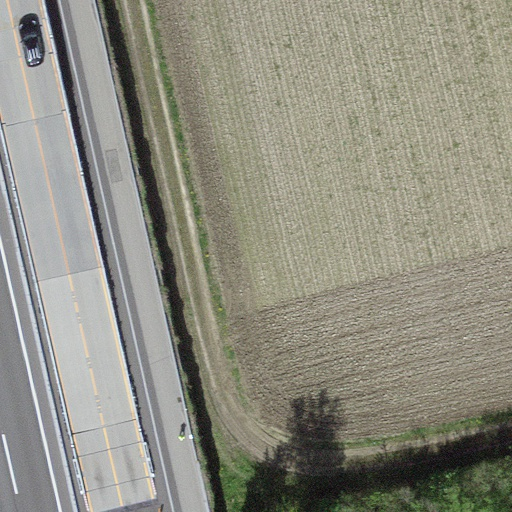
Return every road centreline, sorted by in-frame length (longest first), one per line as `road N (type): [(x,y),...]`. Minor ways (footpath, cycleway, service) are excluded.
road 1 (track): [(133,0),(215,363),(228,407),(249,434),(279,454),(321,461),(511,429)]
road 2 (motorway): [(134,511),(20,0)]
